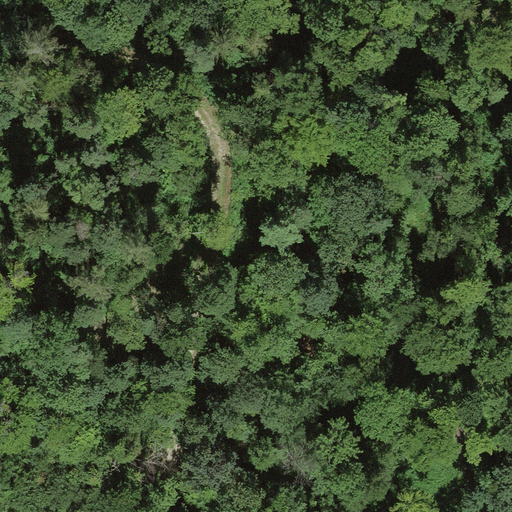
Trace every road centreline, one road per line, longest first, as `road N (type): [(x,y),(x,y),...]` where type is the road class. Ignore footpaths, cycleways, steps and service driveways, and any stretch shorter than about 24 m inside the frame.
road 1 (track): [(0,35),(140,73),(195,105),(212,146),(209,200),(178,277),(161,511)]
road 2 (track): [(449,511),(422,416),(413,316),(418,227),(407,174),(346,139),(310,137),(269,0)]
